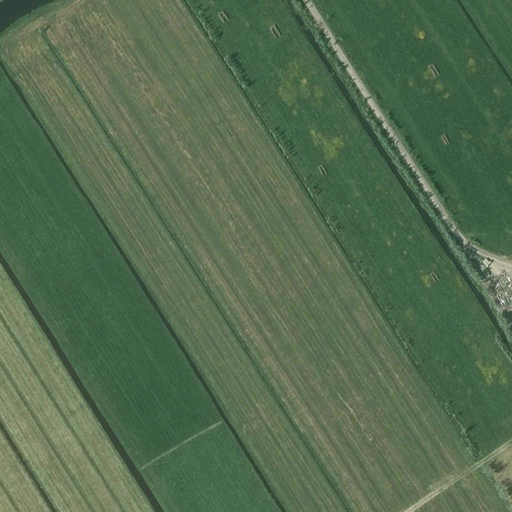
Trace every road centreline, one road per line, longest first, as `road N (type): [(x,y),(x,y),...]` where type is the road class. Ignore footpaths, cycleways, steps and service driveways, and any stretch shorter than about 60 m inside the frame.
road 1 (track): [(511,267),(462,243),(303,0)]
road 2 (track): [(175,511),(0,230)]
